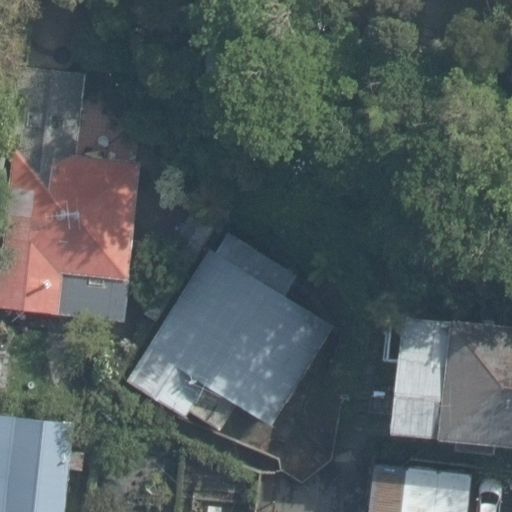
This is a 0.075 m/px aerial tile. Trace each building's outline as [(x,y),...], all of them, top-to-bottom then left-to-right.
[(137,164),(37,157),(28,311),(127,317),(137,164)] [(332,297),(218,227),(126,377),(240,446),(332,297)] [(456,449),(494,453),(495,443),(511,444),(511,324),(452,319),(404,316),(394,433),(457,438),(456,449)] [(0,511),(68,511),(78,421),(0,413),(0,511)] [(499,511),(511,511),(511,485),(502,485),(499,511)]
